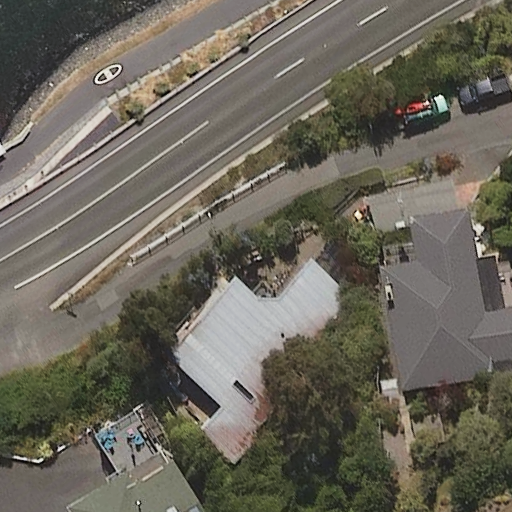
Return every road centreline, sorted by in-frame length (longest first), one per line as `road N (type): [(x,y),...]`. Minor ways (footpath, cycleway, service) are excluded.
road 1 (residential): [(0,326),(42,348),(304,192),(511,134)]
road 2 (secondary): [(401,0),(0,261)]
